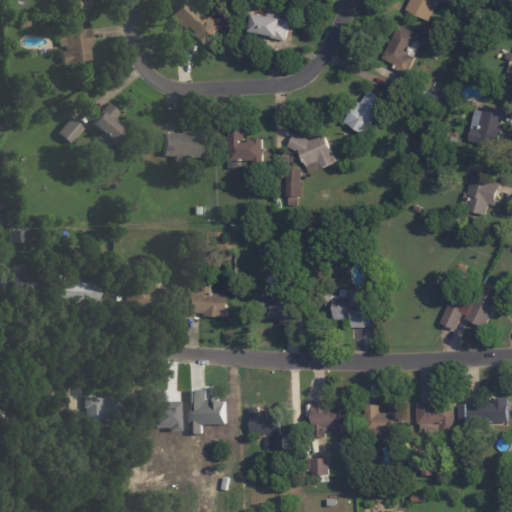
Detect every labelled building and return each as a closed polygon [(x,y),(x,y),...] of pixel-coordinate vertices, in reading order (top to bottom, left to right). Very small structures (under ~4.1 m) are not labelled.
[(89,0),(90,7),(67,8),(66,0),(89,0)] [(447,0),(446,4),(439,1),(430,20),(407,9),(411,0),(447,0)] [(198,13),(207,21),(212,16),(223,26),(204,47),(193,36),(195,33),(191,29),(188,32),(172,17),(187,1),(198,13)] [(30,13),(15,14),(14,5),(22,5),(21,2),(27,2),(27,4),(29,4),(30,13)] [(475,15),(477,10),(483,14),(481,18),(475,15)] [(281,14),(280,19),(284,20),(284,21),(290,22),(286,42),(249,35),(253,15),(267,18),(268,12),(281,14)] [(20,17),(30,16),(30,26),(20,26),(20,17)] [(469,26),(473,18),(478,21),(478,22),(479,23),(477,27),(476,26),(475,29),(469,26)] [(497,20),(506,24),(504,29),(502,28),(501,31),(494,27),(497,20)] [(408,74),(396,68),(398,65),(383,58),(399,24),(419,34),(415,41),(421,43),(414,56),(416,57),(408,74)] [(91,29),(93,46),(90,46),(92,59),(63,63),(62,51),(65,51),(65,45),(60,46),(59,37),(63,36),(62,30),(91,27),(91,29)] [(511,52),(502,77),(511,81),(511,52)] [(432,91),(437,82),(444,86),(440,95),(432,91)] [(372,91),(393,104),(381,122),(376,118),(365,134),(346,121),(359,101),(361,102),(370,89),(372,91)] [(429,91),(440,97),(437,101),(426,96),(429,91)] [(110,103),(119,110),(115,116),(126,126),(110,146),(98,137),(102,132),(91,123),(109,102),(110,103)] [(480,103),(506,110),(501,130),(503,131),(500,146),(470,140),(478,103),(480,103)] [(76,121),(83,128),(65,149),(52,138),(71,117),(76,121)] [(247,142),(248,142),(248,139),(253,139),(253,138),(263,138),(264,165),(255,165),(255,160),(241,160),(241,168),(232,168),(232,161),(230,161),(229,126),(245,125),(245,142),(247,142)] [(438,138),(442,128),(448,131),(444,141),(438,138)] [(197,157),(187,157),(187,162),(175,161),(175,156),(164,155),(165,132),(182,133),(182,129),(205,130),(204,157),(197,157)] [(311,140),(325,134),(337,162),(310,174),(301,153),(289,146),(296,132),(311,140)] [(295,164),(286,164),(286,155),(295,156),(295,164)] [(299,168),(303,168),(302,197),(299,197),(299,205),(289,205),(290,196),(287,196),(288,168),(299,168)] [(12,176),(23,175),(23,183),(12,183),(12,176)] [(501,185),(496,205),(490,204),(487,215),(468,209),(462,207),(466,192),(468,193),(473,175),(502,183),(501,185)] [(10,228),(37,226),(38,241),(11,244),(10,228)] [(71,267),(72,254),(80,254),(80,268),(71,267)] [(93,256),(92,266),(83,265),(83,255),(93,256)] [(116,271),(117,257),(125,258),(125,271),(116,271)] [(56,261),(55,275),(46,275),(47,260),(56,261)] [(458,271),(460,264),(466,266),(464,273),(458,271)] [(39,289),(5,292),(3,275),(38,272),(39,289)] [(80,279),(99,280),(98,303),(57,301),(58,278),(59,278),(60,272),(81,273),(80,279)] [(499,307),(498,308),(496,307),(486,327),(467,318),(469,315),(465,313),(457,330),(442,323),(460,283),(473,289),(470,295),(477,298),(484,282),(506,292),(499,307)] [(149,306),(126,303),(129,284),(151,287),(149,306)] [(211,284),(210,291),(229,292),(228,316),(204,315),(204,312),(188,311),(189,289),(203,290),(203,284),(211,284)] [(299,322),(299,323),(281,323),(280,318),(265,318),(264,294),(272,294),(272,287),(289,287),(289,293),(298,293),(299,322)] [(372,326),(366,326),(366,327),(352,327),(352,320),(335,320),(335,290),(347,290),(347,289),(365,289),(365,296),(367,296),(366,313),(377,313),(377,326),(372,326)] [(224,423),(224,401),(214,401),(214,398),(205,398),(204,389),(186,390),(187,434),(200,433),(200,424),(224,423)] [(179,430),(178,400),(161,401),(161,393),(153,394),(154,405),(149,405),(150,427),(165,426),(166,431),(179,430)] [(128,397),(127,420),(102,420),(102,425),(97,425),(97,431),(90,431),(91,425),(86,425),(87,406),(86,406),(86,396),(128,397)] [(67,399),(66,433),(28,431),(29,398),(45,399),(45,405),(51,405),(52,398),(67,399)] [(508,423),(495,423),(492,423),(492,420),(471,420),(471,429),(461,429),(461,404),(480,404),(480,402),(489,402),(489,403),(494,403),(494,399),(509,398),(509,404),(510,404),(510,423),(508,423)] [(312,436),(313,401),(331,401),(331,407),(341,407),(341,429),(330,429),(330,437),(312,436)] [(418,424),(418,402),(457,402),(456,434),(427,434),(427,429),(422,429),(422,424),(418,424)] [(394,410),(404,410),(404,431),(394,431),(394,439),(375,439),(375,431),(366,431),(366,405),(380,405),(380,413),(389,413),(389,410),(394,410)] [(259,408),(259,414),(280,414),(281,435),(284,435),(284,451),(269,452),(268,436),(273,436),(273,434),(251,435),(250,407),(259,407),(259,408)] [(307,459),(329,459),(329,476),(313,476),(313,469),(307,469),(307,459)] [(423,476),(422,462),(434,462),(434,476),(423,476)] [(463,463),(475,463),(475,476),(463,476),(463,477),(462,477),(462,473),(463,473),(463,463)] [(160,497),(175,496),(175,504),(161,505),(160,497)] [(328,499),(337,498),(337,506),(328,506),(328,499)]
